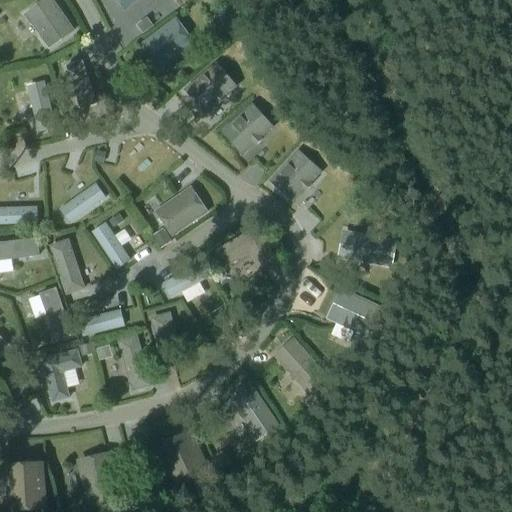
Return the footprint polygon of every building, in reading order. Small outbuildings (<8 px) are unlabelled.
[(75,31),(53,0),(44,0),(24,15),(49,50),(75,31)] [(116,0),(125,11),(140,0),(116,0)] [(147,17),(137,25),(143,34),(154,26),(147,17)] [(177,18),(143,43),(162,69),(195,44),(177,18)] [(212,50),(204,45),(198,56),(206,60),(212,50)] [(83,60),(65,66),(80,110),(97,104),(83,60)] [(238,87),(216,62),(184,90),(206,115),(218,105),(219,106),(227,99),(226,98),(238,87)] [(47,82),(28,86),(39,132),(58,127),(47,82)] [(253,103),(221,132),(243,156),(255,145),(256,146),(264,139),(263,138),(275,128),(253,103)] [(141,194),(176,161),(162,146),(127,179),(141,194)] [(322,172),(298,150),(270,182),(294,204),(305,192),(306,192),(313,185),(312,184),(322,172)] [(98,151),(95,162),(104,163),(106,152),(98,151)] [(96,185),(60,210),(69,223),(106,198),(96,185)] [(192,188),(155,212),(172,237),(209,213),(192,188)] [(37,208),(0,208),(0,224),(38,224),(37,208)] [(119,214),(110,220),(114,228),(124,222),(119,214)] [(106,223),(93,232),(117,269),(131,260),(106,223)] [(257,227),(216,251),(226,268),(251,255),(262,274),(278,263),(257,227)] [(153,236),(159,246),(170,238),(164,229),(153,236)] [(344,231),(338,258),(393,268),(398,241),(344,231)] [(0,260),(39,256),(37,240),(0,244),(0,260)] [(68,242),(53,247),(68,293),(75,290),(77,292),(83,289),(84,287),(82,281),(80,280),(68,242)] [(201,264),(164,284),(172,298),(209,278),(201,264)] [(341,288),(326,319),(367,338),(381,307),(341,288)] [(41,294),(57,341),(73,336),(57,289),(41,294)] [(213,313),(219,322),(229,315),(224,306),(213,313)] [(120,311),(79,321),(83,337),(124,326),(120,311)] [(171,313),(151,318),(164,369),(184,364),(171,313)] [(289,334),(269,353),(311,396),(330,378),(289,334)] [(118,341),(132,392),(152,386),(138,336),(118,341)] [(0,359),(11,347),(0,337),(0,359)] [(92,343),(78,347),(81,357),(95,354),(92,343)] [(109,346),(96,349),(100,361),(113,357),(109,346)] [(52,403),(71,398),(64,373),(83,368),(78,349),(40,360),(52,403)] [(250,382),(228,398),(257,441),(280,426),(250,382)] [(327,401),(334,395),(325,386),(318,392),(327,401)] [(189,436),(162,448),(179,484),(206,472),(189,436)] [(224,451),(213,457),(221,471),(232,465),(224,451)] [(110,452),(76,461),(88,509),(122,501),(110,452)] [(40,466),(10,468),(13,508),(43,506),(40,466)]
